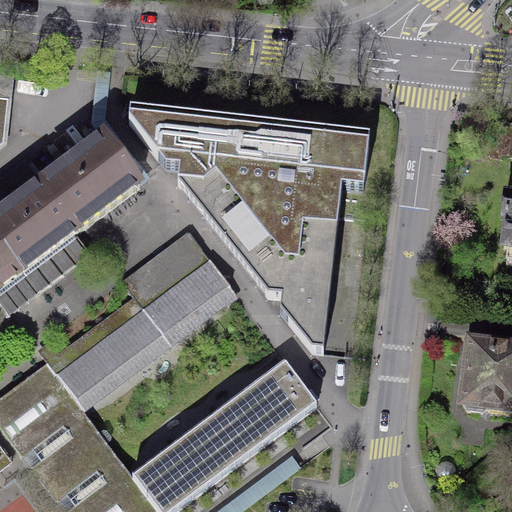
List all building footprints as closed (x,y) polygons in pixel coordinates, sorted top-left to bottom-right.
[(140,189),(152,181),(111,127),(110,126),(109,124),(109,123),(109,122),(112,89),(98,87),(95,121),(95,125),(95,128),(96,130),(97,132),(103,140),(140,189)] [(370,141),(130,114),(129,126),(166,172),(179,173),(179,180),(178,187),(268,300),(281,301),(280,315),(308,350),(312,355),(323,356),(340,213),(342,192),(364,194),(370,141)] [(511,127),(504,127),(501,157),(511,158),(511,127)] [(0,306),(1,308),(29,286),(34,293),(61,273),(88,253),(76,237),(140,189),(103,140),(83,156),(82,155),(59,173),(60,173),(41,187),(25,165),(0,184),(0,306)] [(42,347),(37,351),(48,365),(0,400),(0,428),(23,460),(33,452),(41,463),(31,470),(57,505),(67,497),(75,508),(68,511),(156,511),(133,480),(82,412),(234,298),(236,297),(190,235),(188,236),(192,242),(184,248),(180,243),(124,285),(123,285),(122,286),(133,301),(58,357),(48,343),(42,347)] [(467,370),(463,405),(467,413),(483,415),(489,408),(511,410),(511,348),(492,346),(470,344),(469,355),(468,356),(467,357),(466,359),(465,361),(465,362),(465,363),(465,364),(465,366),(465,367),(466,369),(467,370)] [(286,366),(133,480),(156,511),(174,511),(316,406),(301,386),(286,366)] [(0,473),(13,464),(0,445),(0,473)] [(246,511),(296,474),(287,462),(220,511),(246,511)]
